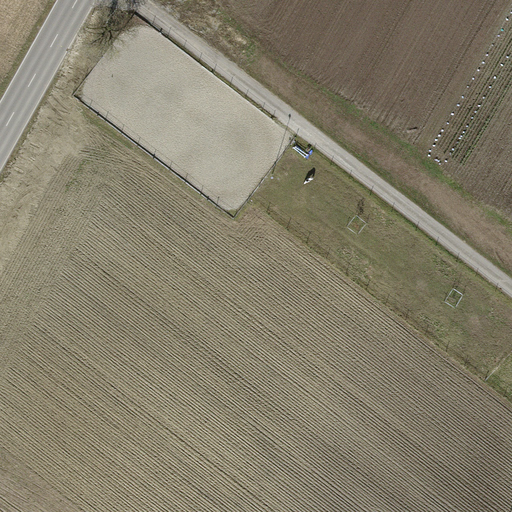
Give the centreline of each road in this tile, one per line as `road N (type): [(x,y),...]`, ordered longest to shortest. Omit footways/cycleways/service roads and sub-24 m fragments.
road 1 (track): [(137,0),(511,288)]
road 2 (primary): [(0,140),(79,0)]
